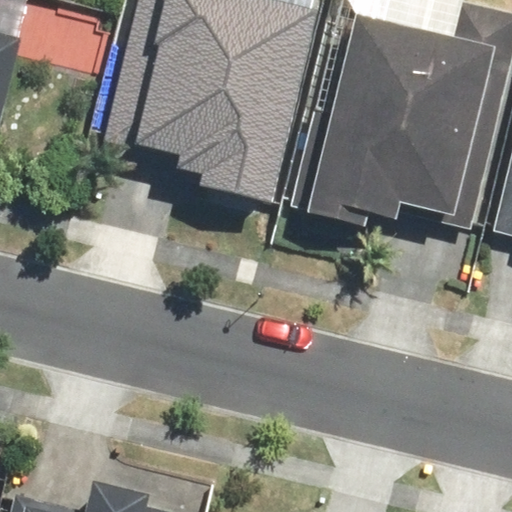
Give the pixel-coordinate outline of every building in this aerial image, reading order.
[(280,199),(324,5),(301,0),(140,0),(108,141),(141,148),(142,143),(184,153),(181,166),(207,172),(205,182),(280,199)] [(476,229),(511,71),(511,9),(469,0),(466,0),(460,32),(360,10),(336,114),(317,109),(294,207),(373,225),(376,212),(402,218),(406,200),(458,212),(456,225),(476,229)] [(0,125),(4,127),(26,37),(0,30),(0,125)] [(511,180),(499,234),(511,236),(511,180)] [(192,511),(154,503),(157,489),(99,476),(91,509),(19,492),(14,511),(192,511)]
